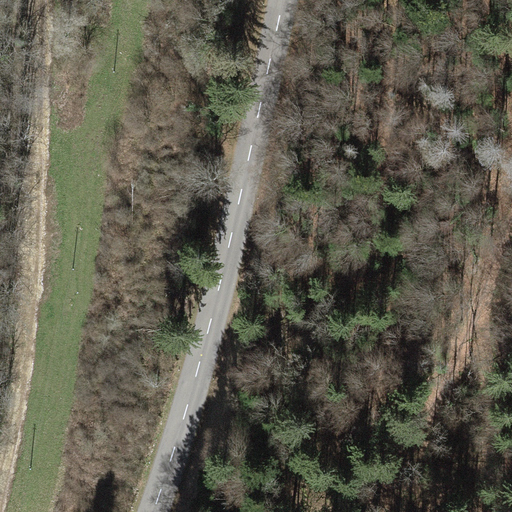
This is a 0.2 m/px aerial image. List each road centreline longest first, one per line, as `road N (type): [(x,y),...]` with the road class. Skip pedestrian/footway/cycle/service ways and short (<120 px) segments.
road 1 (secondary): [(152,511),(210,319),(282,0)]
road 2 (track): [(363,511),(511,227)]
